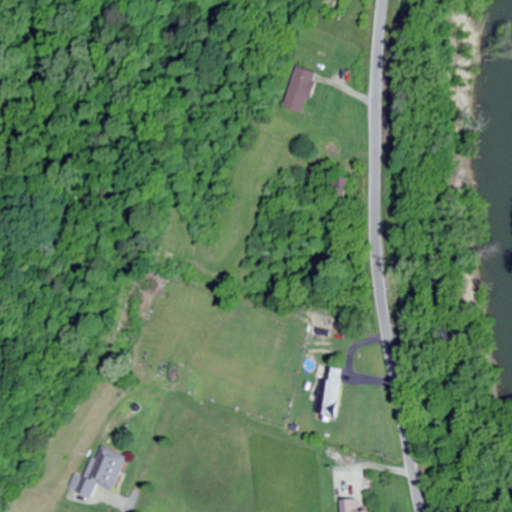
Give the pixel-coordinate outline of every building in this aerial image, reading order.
[(312,113),(324,72),(301,65),(289,106),(312,113)] [(348,202),(348,178),(324,178),(324,202),(348,202)] [(316,415),(334,418),(342,369),(324,367),(316,415)] [(128,456),(99,446),(89,479),(74,474),(69,488),(94,497),(98,486),(116,493),(128,456)] [(342,511),(367,511),(368,511),(359,511),(359,501),(342,501),(342,511)]
